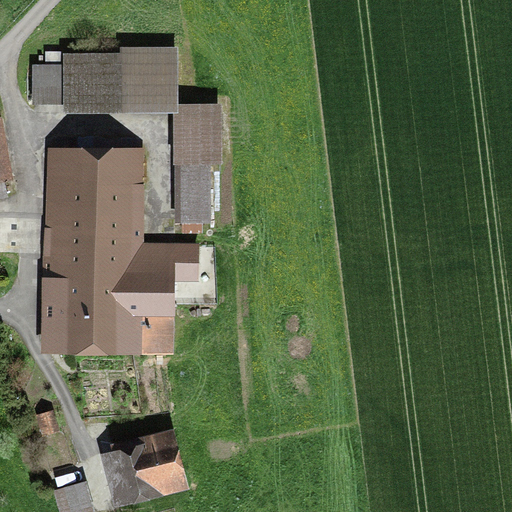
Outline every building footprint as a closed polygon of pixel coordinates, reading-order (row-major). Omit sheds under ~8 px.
[(67,69),(35,69),(34,99),(67,99),(67,112),(174,112),(174,55),(123,55),(123,62),(67,61),(67,69)] [(217,114),(182,115),(184,220),(209,219),(208,161),(217,161),(217,114)] [(2,122),(0,122),(0,192),(6,192),(2,175),(13,173),(2,122)] [(143,150),(55,150),(55,211),(48,211),(46,343),(175,345),(175,282),(197,282),(198,247),(142,246),(143,150)] [(127,455),(108,460),(119,503),(182,487),(169,435),(124,446),(127,455)] [(94,511),(86,484),(55,493),(60,511),(94,511)]
